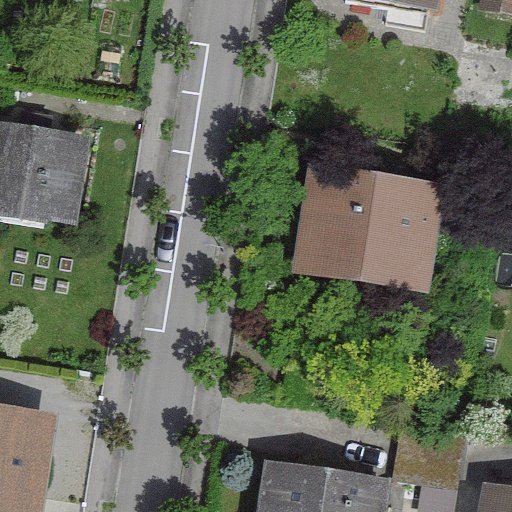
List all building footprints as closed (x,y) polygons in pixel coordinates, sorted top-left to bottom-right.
[(446,19),(448,0),(345,0),(344,7),(446,19)] [(511,0),(482,0),(480,15),(511,20),(511,0)] [(0,224),(76,236),(88,153),(0,140),(0,224)] [(433,302),(447,194),(314,177),(300,285),(433,302)] [(0,511),(49,511),(61,426),(0,417),(0,511)] [(389,511),(392,490),(271,474),(266,511),(389,511)] [(511,511),(511,496),(491,494),(488,511),(511,511)]
